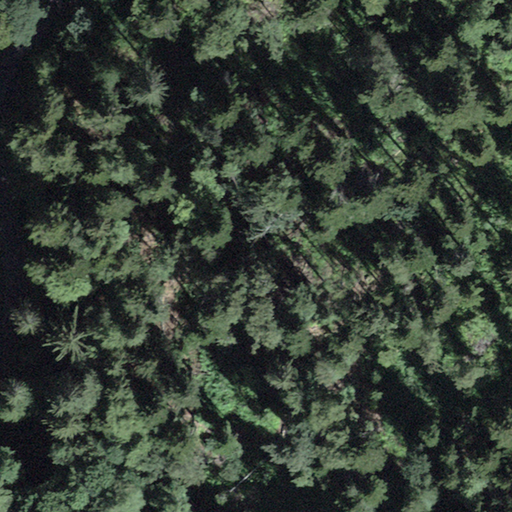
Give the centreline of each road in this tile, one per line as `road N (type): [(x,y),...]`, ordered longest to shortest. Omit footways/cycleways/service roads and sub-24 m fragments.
road 1 (tertiary): [(0,340),(11,298),(0,205)]
road 2 (tertiary): [(0,110),(15,65),(65,0)]
